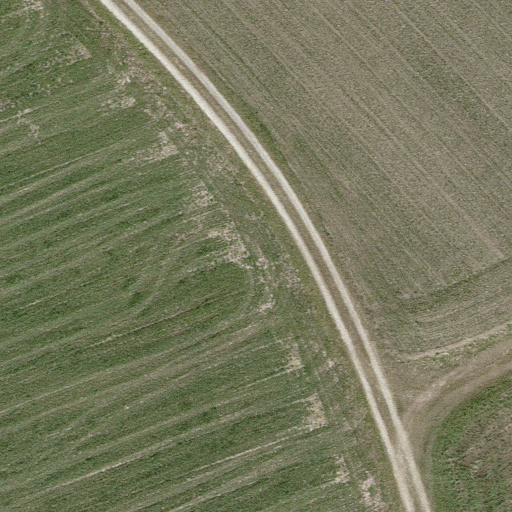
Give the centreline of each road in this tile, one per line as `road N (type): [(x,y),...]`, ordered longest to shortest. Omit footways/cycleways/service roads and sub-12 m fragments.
road 1 (track): [(127,0),(275,145),(397,435),(421,511)]
road 2 (track): [(397,435),(511,363)]
